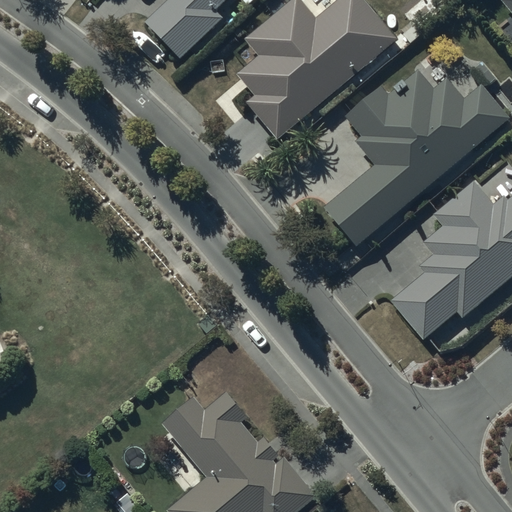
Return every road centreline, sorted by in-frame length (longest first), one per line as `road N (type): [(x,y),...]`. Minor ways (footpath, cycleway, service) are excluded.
road 1 (residential): [(14,0),(143,103),(427,434)]
road 2 (residential): [(393,461),(134,157),(0,45)]
